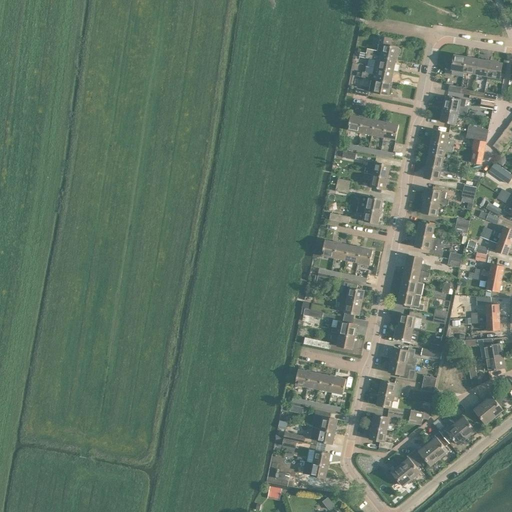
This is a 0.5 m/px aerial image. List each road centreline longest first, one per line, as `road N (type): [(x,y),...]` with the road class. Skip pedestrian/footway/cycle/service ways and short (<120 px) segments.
road 1 (residential): [(386,511),(346,455),(434,48),(447,36),(511,46)]
road 2 (tertiary): [(395,511),(511,417)]
